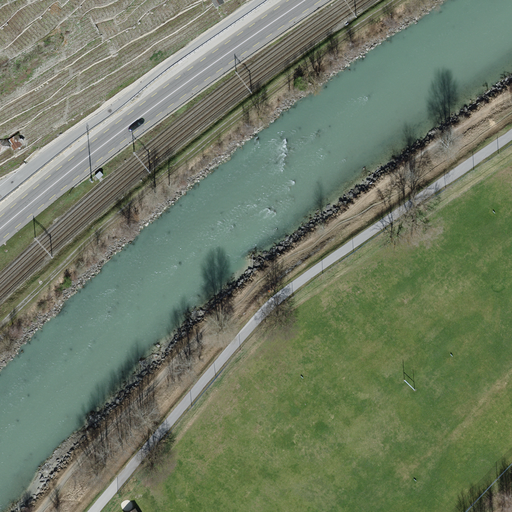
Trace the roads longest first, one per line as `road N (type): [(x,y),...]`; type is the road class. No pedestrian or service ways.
road 1 (track): [(511,134),(285,294),(94,511)]
road 2 (track): [(397,0),(146,190),(0,327)]
road 3 (primary): [(0,228),(304,0)]
road 4 (unclassified): [(0,193),(261,0)]
